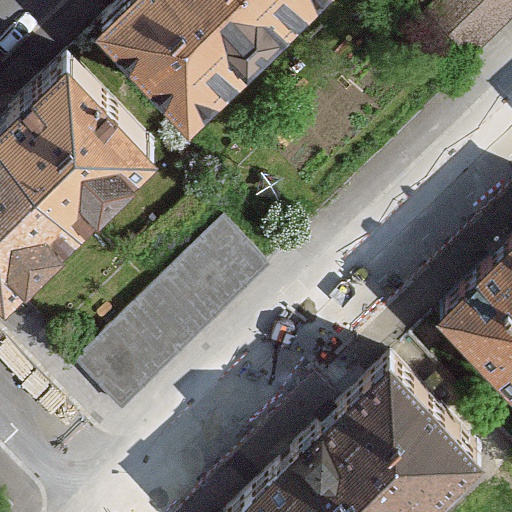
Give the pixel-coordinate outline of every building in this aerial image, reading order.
[(291,5),(285,0),(113,0),(101,11),(137,49),(142,54),(188,103),(291,5)] [(511,8),(511,0),(432,0),(429,4),(471,48),(511,8)] [(154,137),(66,46),(3,107),(0,109),(0,126),(79,209),(154,137)] [(79,209),(0,126),(0,277),(3,281),(79,209)] [(223,212),(75,354),(120,400),(267,258),(223,212)] [(511,229),(500,241),(439,300),(511,374),(511,229)] [(329,405),(292,440),(347,497),(339,505),(345,511),(407,511),(481,441),(390,347),(329,405)] [(347,497),(292,440),(280,452),(222,507),(227,511),(345,511),(339,505),(347,497)]
